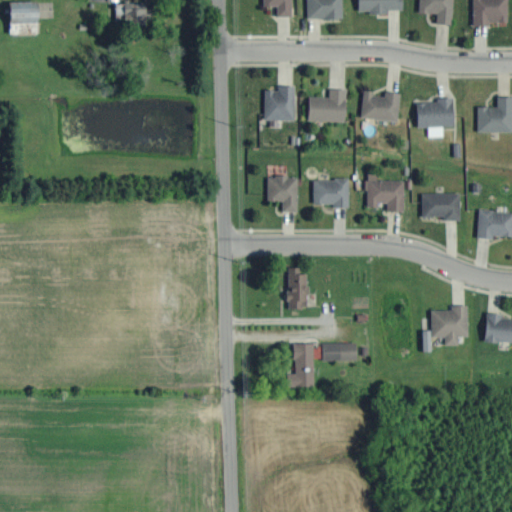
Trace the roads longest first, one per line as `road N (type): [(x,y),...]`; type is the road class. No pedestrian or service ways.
road 1 (residential): [(232,511),(218,0)]
road 2 (residential): [(511,282),(385,246),(224,246)]
road 3 (residential): [(511,61),(220,54)]
